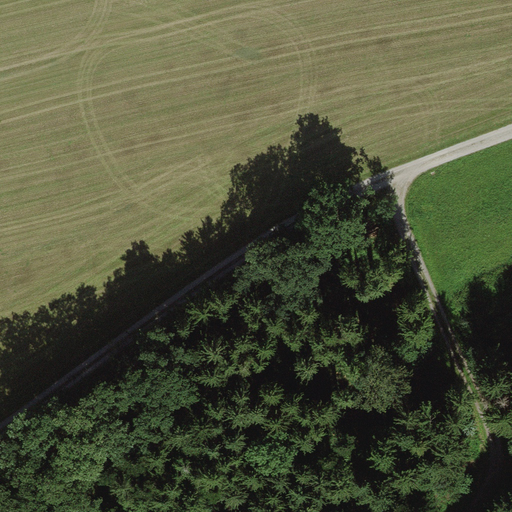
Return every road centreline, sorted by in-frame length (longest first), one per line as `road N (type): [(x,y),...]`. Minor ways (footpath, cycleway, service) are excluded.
road 1 (track): [(0,448),(207,284),(389,176)]
road 2 (track): [(389,176),(504,453),(477,511)]
road 3 (track): [(511,132),(389,176)]
